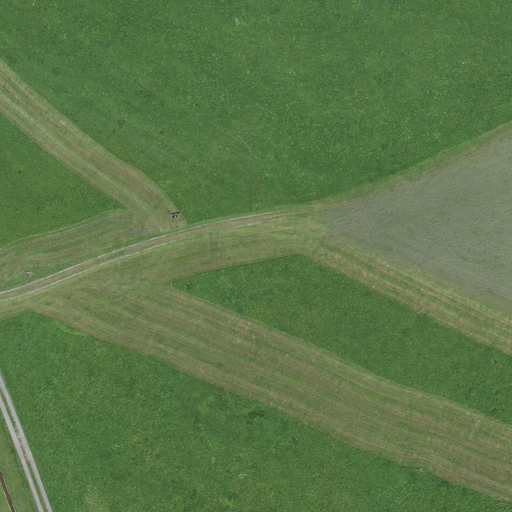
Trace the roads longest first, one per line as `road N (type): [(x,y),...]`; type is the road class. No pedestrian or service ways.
road 1 (track): [(0,297),(157,241),(370,203)]
road 2 (track): [(0,390),(51,511)]
